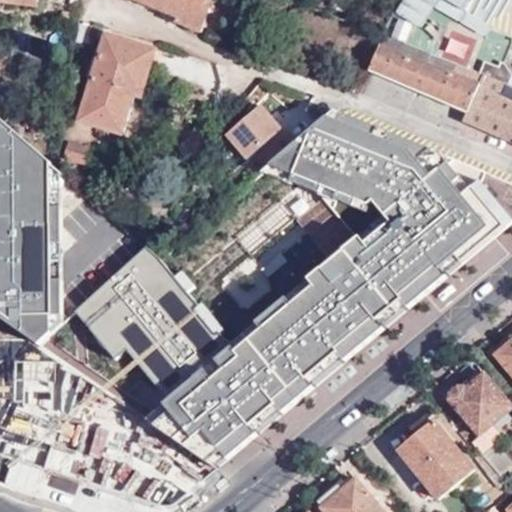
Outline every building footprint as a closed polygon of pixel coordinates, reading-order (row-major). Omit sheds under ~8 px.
[(133,0),(179,18),(177,23),(202,33),(212,9),(207,7),(209,0),(133,0)] [(284,17),(291,0),(256,0),(255,5),(284,17)] [(129,63),(134,43),(108,36),(81,123),(124,136),(136,97),(130,95),(139,66),(129,63)] [(480,74),(384,36),(370,71),(468,113),(465,121),(511,141),(511,86),(480,74)] [(159,51),(134,43),(129,63),(139,66),(130,95),(136,97),(144,100),(159,51)] [(486,62),(480,74),(511,86),(511,84),(511,72),(505,64),(501,62),(499,67),(486,62)] [(228,135),(249,160),(283,131),(262,106),(228,135)] [(428,294),(511,224),(511,221),(481,185),(474,181),(479,171),(336,111),(299,143),(272,166),(268,170),(321,193),(359,239),(233,345),(222,333),(219,336),(197,309),(200,307),(189,293),(176,278),(162,261),(148,248),(76,312),(96,336),(100,332),(111,344),(117,339),(128,351),(171,403),(149,421),(154,425),(202,458),(223,429),(246,446),(402,316),(398,311),(415,296),(419,298),(424,297),(428,294)] [(0,319),(39,346),(62,324),(62,173),(0,118),(0,319)] [(260,153),(272,166),(299,143),(287,131),(263,151),(260,153)] [(66,159),(85,165),(90,149),(70,143),(66,159)] [(266,169),(268,170),(272,166),(260,153),(255,157),(257,159),(266,169)] [(474,181),(481,185),(486,174),(479,171),(474,181)] [(183,273),(176,278),(189,293),(195,287),(183,273)] [(398,311),(402,316),(424,297),(419,298),(415,296),(398,311)] [(200,307),(197,309),(219,336),(222,333),(226,330),(204,304),(200,307)] [(100,332),(96,336),(116,361),(128,351),(117,339),(111,344),(100,332)] [(0,411),(10,428),(58,400),(23,342),(0,356),(0,411)] [(511,342),(497,356),(511,373),(511,342)] [(473,444),(485,459),(492,453),(496,453),(497,447),(494,443),(502,436),(493,427),(511,410),(511,405),(486,375),(467,390),(465,388),(460,387),(452,394),(449,400),(481,437),(473,444)] [(401,452),(440,500),(475,471),(436,422),(401,452)] [(223,429),(202,458),(206,460),(218,469),(246,446),(223,429)] [(344,491),(323,509),(325,511),(385,511),(357,479),(344,491)] [(318,503),(323,509),(344,491),(339,485),(318,503)]
